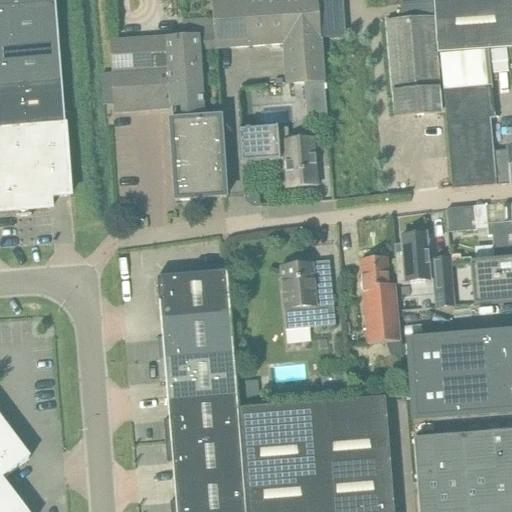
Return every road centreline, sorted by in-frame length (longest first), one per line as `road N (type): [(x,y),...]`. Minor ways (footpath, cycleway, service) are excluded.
road 1 (unclassified): [(79,289),(113,243),(511,193)]
road 2 (unclassified): [(103,511),(79,289)]
